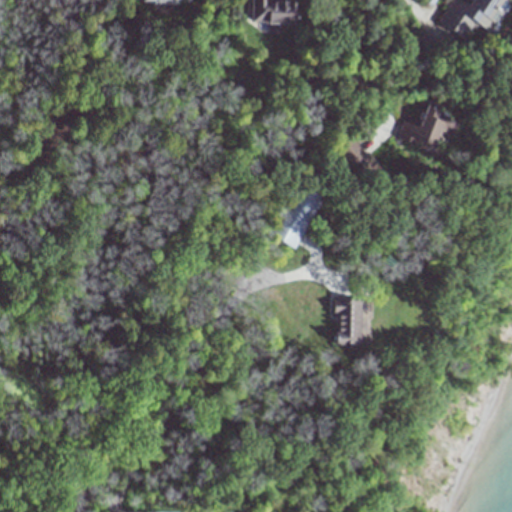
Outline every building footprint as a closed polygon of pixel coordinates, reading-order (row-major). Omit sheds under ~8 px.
[(291,28),(292,0),(251,0),(251,27),(291,28)] [(451,16),(444,33),(462,42),(469,27),(492,38),(508,0),(467,0),(459,20),(451,16)] [(394,137),(430,153),(448,113),(422,101),(410,127),(400,122),(394,137)] [(363,160),(346,138),(331,149),(348,172),(363,160)] [(293,183),(317,198),(287,248),(263,234),(293,183)] [(373,299),(339,298),(338,344),(372,345),(373,299)]
